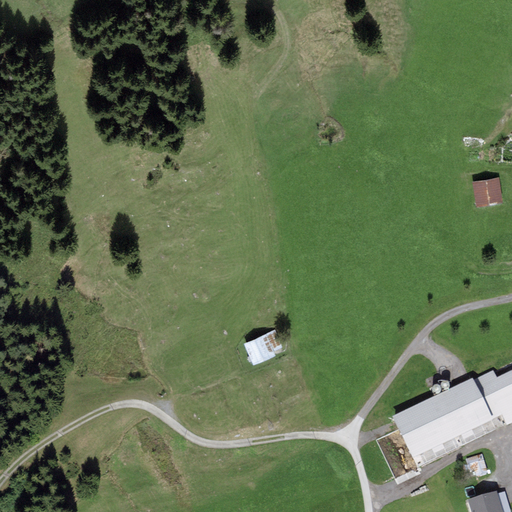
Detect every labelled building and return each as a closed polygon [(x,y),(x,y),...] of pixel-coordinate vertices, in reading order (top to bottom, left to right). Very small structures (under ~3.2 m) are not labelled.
[(506,178),(480,181),(484,205),(509,201),(506,178)] [(278,330),(249,344),(259,364),(288,350),(278,330)] [(511,369),(511,368),(392,423),(396,431),(413,468),(511,422),(511,369)] [(413,468),(396,431),(377,441),(395,477),(413,468)] [(486,456),(470,461),(474,471),(478,470),(480,478),(492,474),(486,456)] [(501,511),(496,495),(465,504),(467,511),(501,511)]
